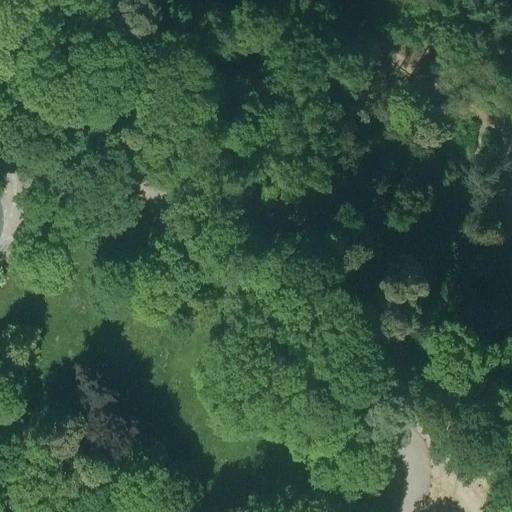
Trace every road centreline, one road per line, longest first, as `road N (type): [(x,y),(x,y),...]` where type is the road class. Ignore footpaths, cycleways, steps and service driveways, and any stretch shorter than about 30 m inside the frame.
road 1 (unclassified): [(393,417),(0,45)]
road 2 (track): [(306,0),(482,136)]
road 3 (unclassified): [(0,409),(120,511)]
